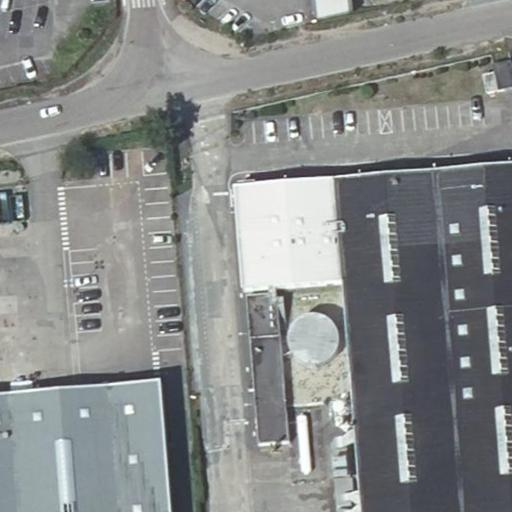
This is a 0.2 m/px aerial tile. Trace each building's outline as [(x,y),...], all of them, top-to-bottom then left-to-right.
[(489,94),(511,89),(511,67),(511,62),(484,67),(489,94)] [(511,511),(511,167),(233,190),(241,293),(341,284),(355,445),(360,511),(511,511)] [(0,219),(25,215),(20,186),(0,189),(0,219)] [(259,447),(289,444),(287,409),(278,295),(246,298),(259,447)] [(0,402),(0,511),(175,511),(166,390),(0,402)] [(324,405),(287,409),(289,444),(290,451),(328,448),(324,405)] [(360,511),(355,445),(328,448),(333,511),(360,511)]
